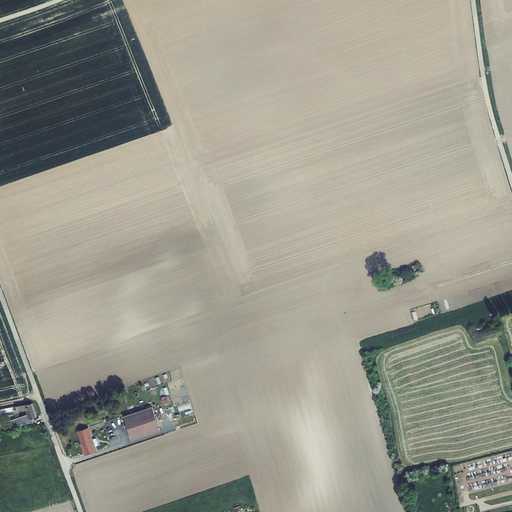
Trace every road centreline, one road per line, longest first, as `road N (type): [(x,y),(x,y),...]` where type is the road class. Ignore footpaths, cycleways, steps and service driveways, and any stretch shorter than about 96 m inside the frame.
road 1 (unclassified): [(0,291),(80,511)]
road 2 (unclassified): [(511,182),(489,109),(472,0)]
